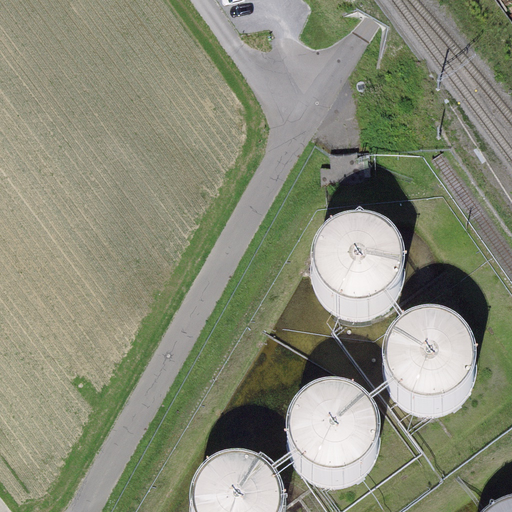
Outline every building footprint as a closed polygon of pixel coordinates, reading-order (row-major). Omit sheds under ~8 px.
[(330,160),(332,179),(368,176),(366,157),(330,160)] [(324,251),(318,264),(316,278),(319,291),(327,303),(337,312),(351,317),(365,318),(379,313),(391,305),(399,293),(402,279),(401,265),(396,252),(386,241),(373,234),(360,232),(346,234),(333,241),(324,251)] [(437,330),(423,330),(410,334),(399,341),(391,352),(387,365),(387,379),(392,393),(402,405),(415,412),(429,415),(444,412),(457,405),(466,393),(472,379),(472,366),(468,353),(460,342),(449,334),(437,330)] [(291,424),(287,439),(289,454),(295,467),(306,478),(320,484),(334,486),(347,483),(359,476),(368,466),(373,453),(375,439),(372,426),(365,414),(354,405),(342,400),(327,399),(312,403),(300,412),(291,424)] [(218,476),(208,484),(200,495),(196,508),(196,511),(279,511),(280,507),(275,493),(267,483),(256,475),(244,472),(230,472),(218,476)]
